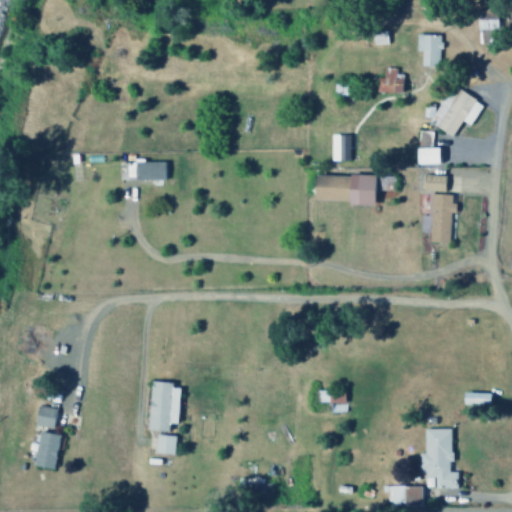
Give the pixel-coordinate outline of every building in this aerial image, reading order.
[(496,43),(495,9),(474,10),(476,43),(496,43)] [(413,51),(419,51),(418,65),(437,66),(438,35),(414,34),(413,51)] [(400,74),(394,74),(394,67),(381,67),(381,78),(374,77),(373,92),(399,93),(400,74)] [(427,123),(450,137),(460,121),(467,125),(480,104),(448,86),(427,123)] [(347,135),(329,135),(329,161),(347,160),(347,135)] [(436,164),(436,148),(414,149),(414,164),(436,164)] [(372,204),(372,176),(312,175),(311,202),(372,204)] [(443,176),(421,175),(420,192),(426,192),(425,216),(418,216),(418,232),(427,232),(426,243),(447,243),(448,212),(450,213),(451,195),(442,194),(443,176)] [(145,429),(165,430),(166,423),(175,423),(176,383),(147,382),(145,429)] [(314,391),(314,402),(328,402),(328,413),(343,413),(342,391),(314,391)] [(32,424),(50,428),(54,408),(36,405),(32,424)] [(448,428),(422,428),(422,452),(417,453),(417,470),(423,470),(423,477),(433,477),(433,488),(455,488),(455,471),(447,471),(447,461),(449,461),(448,428)] [(32,465),(52,468),(55,433),(35,431),(32,465)] [(172,435),(153,434),(153,453),(171,453),(172,435)] [(421,486),(391,485),(390,504),(420,504),(421,486)]
